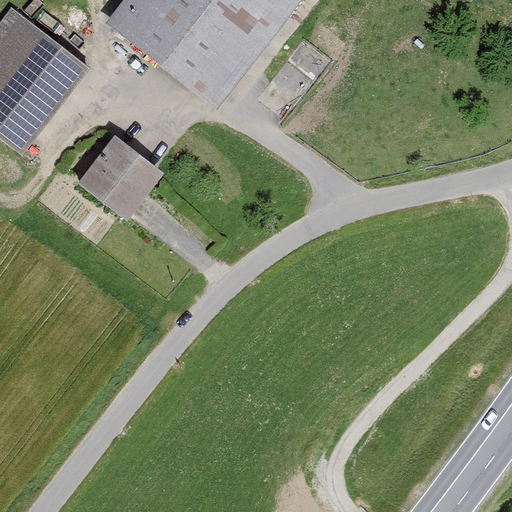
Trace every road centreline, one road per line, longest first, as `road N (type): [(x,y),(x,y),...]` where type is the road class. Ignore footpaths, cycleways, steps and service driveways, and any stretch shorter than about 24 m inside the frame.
road 1 (unclassified): [(511,172),(344,212),(267,254),(194,323),(42,511)]
road 2 (track): [(511,266),(348,441),(334,478),(352,511)]
